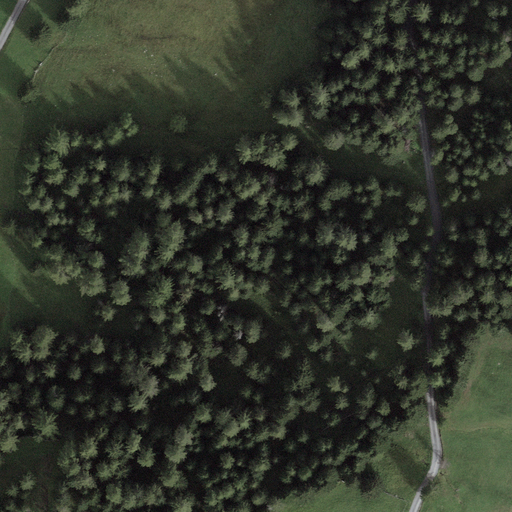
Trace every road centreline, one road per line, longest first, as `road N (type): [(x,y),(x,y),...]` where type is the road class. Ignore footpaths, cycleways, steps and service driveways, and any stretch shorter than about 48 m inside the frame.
road 1 (track): [(416,511),(438,466),(428,302),(436,222),(409,39),(411,0)]
road 2 (unknown): [(0,478),(19,453),(53,448),(56,477),(45,511)]
